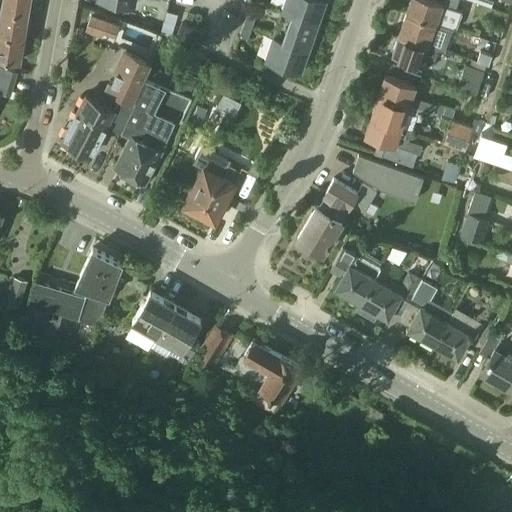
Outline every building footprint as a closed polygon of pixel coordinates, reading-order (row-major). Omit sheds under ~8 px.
[(3,0),(3,7),(28,12),(30,0),(3,0)] [(113,0),(109,0),(108,9),(119,11),(121,1),(113,0)] [(273,0),(272,5),(282,8),(318,20),(324,0),(273,0)] [(433,0),(410,0),(406,12),(436,22),(451,27),(452,26),(456,28),(462,10),(462,9),(456,8),(458,0),(444,0),(443,3),(433,0)] [(0,31),(24,36),(28,12),(3,7),(0,6),(0,31)] [(309,45),(318,20),(282,8),(273,32),(309,45)] [(252,26),(256,14),(248,11),(244,23),(252,26)] [(406,12),(398,34),(428,44),(439,48),(444,50),(451,27),(436,22),(406,12)] [(92,15),(86,31),(96,35),(102,19),(92,15)] [(164,21),(161,33),(172,36),(175,24),(164,21)] [(197,44),(203,32),(182,21),(176,34),(197,44)] [(248,37),(252,26),(244,23),(240,35),(248,37)] [(0,58),(19,62),(24,36),(0,31),(0,58)] [(301,69),(309,45),(273,32),(265,56),(301,69)] [(398,34),(392,53),(405,57),(407,58),(406,61),(404,61),(404,62),(421,68),(422,67),(421,66),(422,63),(432,66),(439,48),(428,44),(398,34)] [(490,53),(480,49),(477,59),(486,62),(490,53)] [(84,93),(59,139),(89,154),(105,123),(120,131),(133,102),(150,61),(126,51),(109,91),(119,96),(113,109),(103,103),(84,93)] [(465,63),(458,86),(476,92),(484,69),(465,63)] [(0,65),(0,76),(14,81),(17,70),(0,65)] [(184,73),(178,83),(193,90),(198,79),(184,73)] [(385,75),(378,94),(419,107),(433,112),(436,103),(411,94),(414,85),(385,75)] [(0,76),(0,91),(10,94),(14,81),(0,76)] [(179,122),(190,99),(145,78),(135,100),(120,131),(120,132),(127,135),(112,167),(144,182),(174,120),(179,122)] [(378,94),(370,116),(397,125),(400,126),(411,130),(419,107),(378,94)] [(201,126),(208,107),(199,104),(192,122),(201,126)] [(442,115),(438,124),(441,130),(446,132),(443,141),(464,148),(471,125),(442,115)] [(370,116),(364,134),(394,144),(394,143),(419,152),(422,144),(397,135),(400,126),(397,125),(370,116)] [(511,166),(511,153),(503,151),(506,141),(482,133),(474,153),(511,166)] [(203,165),(183,201),(215,218),(241,169),(210,152),(203,165)] [(416,201),(424,176),(359,154),(353,172),(376,187),(416,201)] [(447,161),(442,178),(447,179),(453,181),(459,164),(453,162),(447,161)] [(346,205),(355,191),(331,177),(323,190),(324,191),(317,204),(315,203),(295,236),(320,251),(340,218),(337,217),(344,204),(346,205)] [(364,211),(377,189),(363,181),(350,204),(364,211)] [(470,212),(463,234),(481,240),(489,219),(470,212)] [(492,244),(488,253),(511,261),(511,251),(505,249),(492,244)] [(34,280),(27,302),(99,324),(109,295),(121,261),(93,248),(77,283),(74,289),(73,291),(34,280)] [(374,276),(379,266),(346,248),(338,262),(345,266),(333,286),(359,301),(373,275),(374,276)] [(360,301),(356,308),(375,318),(378,312),(387,317),(397,299),(405,304),(412,293),(411,292),(420,278),(407,271),(400,284),(390,278),(387,283),(386,283),(374,276),(373,275),(359,301),(360,301)] [(21,306),(28,280),(14,276),(6,303),(21,306)] [(421,276),(411,292),(412,293),(405,304),(416,310),(406,328),(434,343),(453,310),(432,298),(439,286),(421,276)] [(151,288),(132,321),(133,322),(157,335),(176,303),(151,288)] [(493,290),(486,304),(501,312),(510,296),(493,290)] [(152,345),(151,346),(167,355),(170,349),(179,353),(181,348),(191,354),(199,340),(190,335),(201,317),(176,303),(157,335),(152,345)] [(453,310),(434,343),(455,355),(466,336),(473,340),(483,321),(455,305),(453,310)] [(213,370),(234,333),(215,322),(194,359),(213,370)] [(272,415),(281,400),(301,366),(278,353),(279,351),(253,336),(243,354),(269,369),(258,387),(259,388),(251,403),(272,415)] [(495,347),(481,371),(510,387),(511,383),(511,352),(507,350),(506,353),(495,347)]
